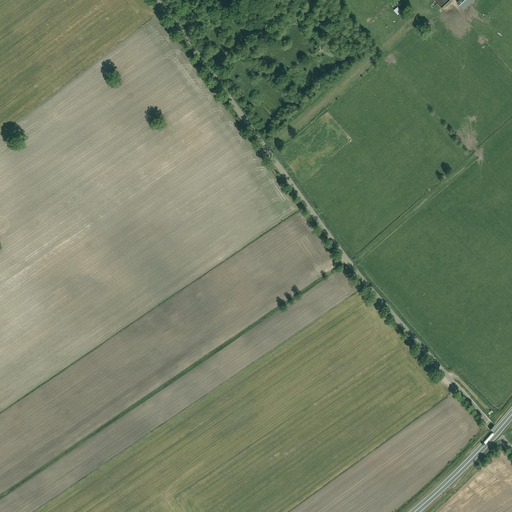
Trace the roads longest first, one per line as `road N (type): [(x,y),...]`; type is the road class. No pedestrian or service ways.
road 1 (unclassified): [(511,449),(360,276),(159,0)]
road 2 (trunk): [(414,511),(511,414)]
